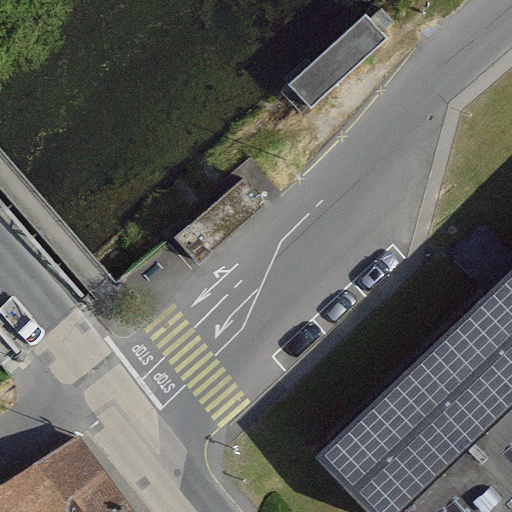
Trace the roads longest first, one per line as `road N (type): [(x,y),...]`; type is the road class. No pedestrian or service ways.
road 1 (residential): [(195,511),(92,385)]
road 2 (residential): [(92,385),(0,274)]
